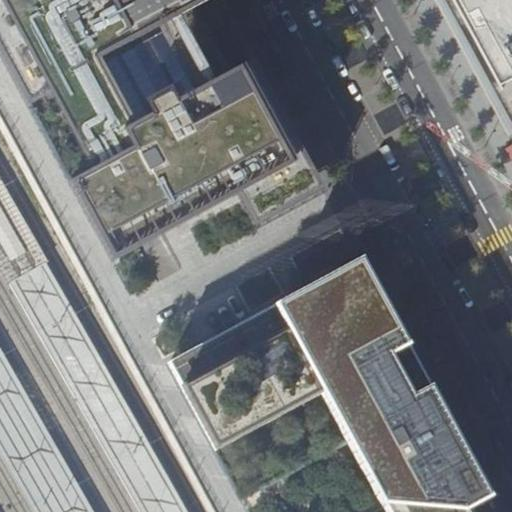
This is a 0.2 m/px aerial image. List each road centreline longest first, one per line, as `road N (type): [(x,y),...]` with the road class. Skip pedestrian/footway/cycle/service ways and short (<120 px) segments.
road 1 (tertiary): [(290,0),(511,415)]
road 2 (tertiary): [(511,267),(366,0)]
